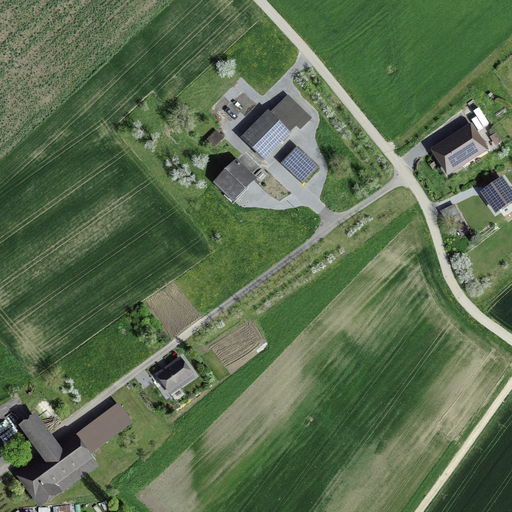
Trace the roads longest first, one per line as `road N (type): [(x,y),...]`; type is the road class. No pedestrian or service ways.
road 1 (residential): [(408,179),(335,223),(0,473)]
road 2 (residential): [(408,179),(261,0)]
road 3 (unclassified): [(511,338),(457,291),(408,179)]
road 4 (track): [(421,511),(511,387)]
